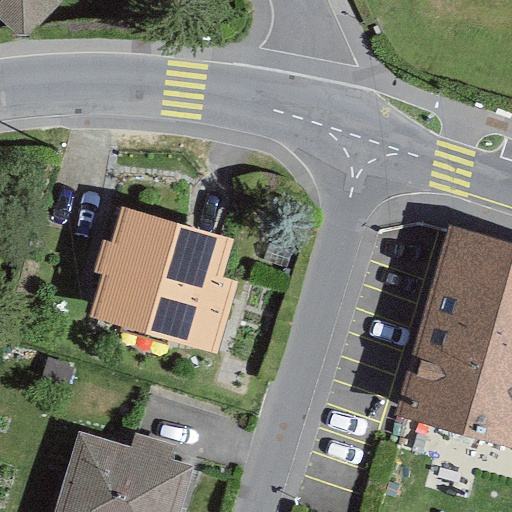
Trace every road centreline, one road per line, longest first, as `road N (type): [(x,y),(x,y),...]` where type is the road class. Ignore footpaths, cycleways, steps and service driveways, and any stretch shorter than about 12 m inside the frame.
road 1 (residential): [(370,141),(254,511)]
road 2 (residential): [(370,141),(182,96),(0,97)]
road 3 (residential): [(370,141),(317,67),(288,0)]
road 4 (residential): [(511,189),(370,141)]
